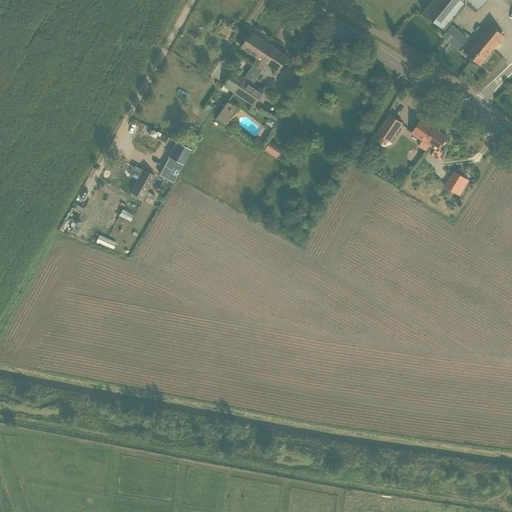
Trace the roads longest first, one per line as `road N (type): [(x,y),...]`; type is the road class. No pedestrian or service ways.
road 1 (tertiary): [(468,111),(302,0)]
road 2 (unclassified): [(132,109),(189,0)]
